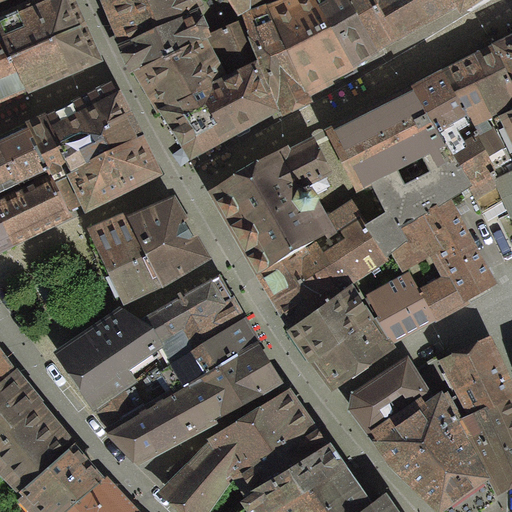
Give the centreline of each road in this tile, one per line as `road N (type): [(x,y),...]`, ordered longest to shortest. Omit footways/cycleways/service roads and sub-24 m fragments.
road 1 (residential): [(182,180),(299,374),(411,511)]
road 2 (residential): [(182,180),(511,16)]
road 3 (residential): [(0,326),(74,427),(156,511)]
road 4 (residential): [(85,0),(182,180)]
